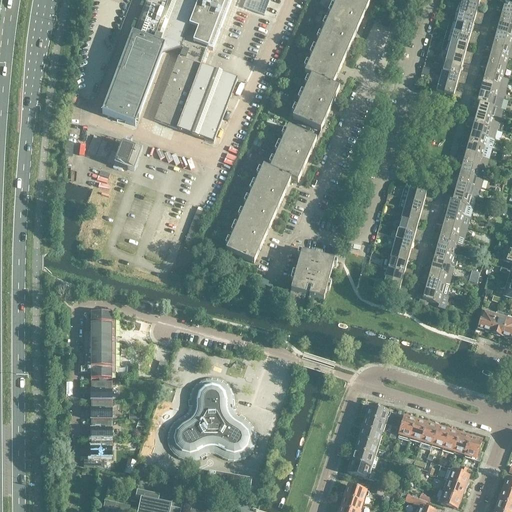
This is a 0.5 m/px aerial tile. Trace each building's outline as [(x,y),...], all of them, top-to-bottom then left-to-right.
[(147,0),(135,32),(134,35),(132,35),(106,106),(108,106),(105,114),(103,113),(102,114),(135,127),(136,125),(134,124),(137,117),(139,118),(164,52),(162,51),(164,43),(181,49),(178,57),(202,66),(208,50),(213,51),(231,0),(147,0)] [(364,0),(337,0),(333,11),(361,23),(370,2),(364,0)] [(461,0),(461,4),(478,8),(479,3),(486,5),(487,0),(461,0)] [(498,3),(496,8),(503,10),(502,15),(511,17),(511,2),(510,2),(505,0),(503,4),(498,3)] [(454,12),(458,13),(482,20),(484,15),(477,13),(478,8),(461,4),(456,2),(454,12)] [(333,11),(323,32),(352,44),(361,23),(333,11)] [(451,22),(455,24),(473,28),(474,23),(481,25),(482,20),(458,13),(454,12),(451,22)] [(494,18),(492,23),(511,28),(511,17),(502,15),(500,20),(494,18)] [(448,32),(453,33),(477,40),(478,35),(471,33),(473,28),(455,24),(451,22),(448,32)] [(511,28),(492,23),(491,28),(498,30),(496,35),(511,39),(511,28)] [(323,32),(314,53),(342,65),(352,44),(323,32)] [(445,42),(450,43),(467,48),(469,43),(475,45),(477,40),(453,33),(448,32),(445,42)] [(488,38),(487,43),(511,50),(511,47),(511,39),(496,35),(495,39),(488,38)] [(443,51),(447,53),(471,60),(473,54),(466,53),(467,48),(450,43),(445,42),(443,51)] [(487,43),(485,47),(492,50),(491,54),(509,59),(511,60),(511,49),(511,50),(487,43)] [(305,74),(311,77),(333,86),(342,65),(314,53),(305,74)] [(447,53),(445,62),(462,67),(463,62),(470,64),(471,60),(447,53)] [(483,57),(481,62),(506,69),(509,59),(491,54),(490,59),(483,57)] [(202,66),(178,57),(154,121),(214,143),(237,80),(202,66)] [(445,62),(442,72),(466,79),(467,74),(460,72),(462,67),(445,62)] [(481,62),(480,67),(487,69),(485,74),(503,79),(506,69),(481,62)] [(442,72),(439,82),(456,87),(458,82),(465,84),(466,79),(442,72)] [(477,77),(476,82),(500,89),(506,91),(509,81),(503,79),(485,74),(484,79),(477,77)] [(311,77),(302,98),(330,110),(340,89),(333,86),(311,77)] [(439,82),(436,92),(460,99),(462,94),(455,92),(456,87),(439,82)] [(476,82),(475,87),(481,89),(480,94),(504,101),(506,91),(500,89),(476,82)] [(479,99),(472,97),(470,102),(473,102),(501,110),(504,101),(480,94),(479,99)] [(302,98),(293,119),(321,132),(330,110),(302,98)] [(501,110),(473,102),(471,107),(478,109),(477,114),(501,121),(503,111),(501,110)] [(475,119),(468,117),(467,122),(498,130),(501,121),(477,114),(475,119)] [(467,122),(466,127),(472,129),(471,134),(495,140),(496,138),(498,130),(467,122)] [(289,128),(279,149),(307,162),(317,141),(289,128)] [(463,137),(462,141),(492,150),(495,140),(471,134),(470,139),(463,137)] [(462,141),(460,147),(467,149),(466,153),(484,158),(490,160),(492,150),(462,141)] [(122,146),(115,164),(133,171),(140,152),(122,146)] [(279,149),(270,170),(291,181),(298,183),(307,162),(279,149)] [(457,157),(456,161),(487,169),(490,160),(484,158),(466,153),(464,158),(457,157)] [(249,162),(260,166),(263,159),(252,155),(249,162)] [(456,161),(455,166),(462,168),(460,172),(484,179),(487,169),(456,161)] [(263,167),(254,189),(282,201),(291,181),(270,170),(263,167)] [(452,176),(451,180),(475,188),(481,189),(484,179),(460,172),(459,178),(452,176)] [(451,180),(450,186),(456,188),(455,193),(473,198),(479,199),(481,189),(475,188),(451,180)] [(254,189),(245,210),(273,222),(282,201),(254,189)] [(409,190),(406,200),(424,205),(425,200),(432,202),(433,197),(409,190)] [(447,196),(445,201),(450,202),(452,202),(468,207),(470,208),(474,209),(477,199),(473,198),(455,193),(453,198),(447,196)] [(424,205),(406,200),(402,199),(400,209),(404,210),(428,217),(429,212),(422,210),(424,205)] [(443,200),(441,205),(448,207),(447,212),(468,218),(471,219),(474,209),(470,208),(468,207),(452,202),(450,202),(445,201),(443,200)] [(199,234),(206,213),(198,210),(191,231),(199,234)] [(245,210),(236,231),(263,243),(273,222),(245,210)] [(428,217),(404,210),(401,220),(418,225),(419,220),(426,222),(428,217)] [(439,215),(438,220),(468,228),(471,219),(468,218),(447,212),(446,217),(439,215)] [(401,220),(398,229),(422,236),(424,232),(417,230),(418,225),(401,220)] [(438,220),(436,225),(443,227),(442,232),(465,238),(468,228),(438,220)] [(398,229),(395,240),(413,244),(414,240),(421,242),(422,236),(398,229)] [(236,231),(226,252),(254,264),(263,243),(236,231)] [(433,235),(432,239),(457,246),(462,248),(465,238),(442,232),(440,237),(433,235)] [(432,239),(431,244),(438,246),(436,251),(454,256),(457,246),(432,239)] [(413,244),(395,240),(393,249),(417,256),(418,251),(411,250),(413,244)] [(417,256),(393,249),(390,259),(407,264),(409,259),(415,261),(417,256)] [(428,254),(427,259),(451,266),(455,267),(458,257),(454,256),(436,251),(435,256),(428,254)] [(302,253),(291,292),(324,301),(335,262),(322,258),(322,256),(316,254),(315,256),(302,253)] [(503,261),(506,263),(511,264),(511,269),(511,271),(511,270),(511,257),(508,257),(505,256),(503,261)] [(383,268),(387,269),(411,276),(413,271),(406,269),(407,264),(390,259),(385,258),(383,268)] [(427,259),(425,264),(432,266),(431,271),(452,277),(454,268),(451,267),(451,266),(427,259)] [(387,269),(385,279),(402,284),(403,279),(410,281),(411,276),(387,269)] [(422,274),(421,279),(446,286),(446,285),(450,286),(452,277),(431,271),(429,276),(422,274)] [(385,279),(382,290),(406,296),(407,291),(400,289),(402,284),(385,279)] [(421,279),(420,284),(427,286),(425,291),(448,297),(450,287),(446,286),(421,279)] [(511,286),(507,285),(504,295),(503,296),(497,294),(496,298),(501,299),(505,301),(511,302),(511,286)] [(417,294),(415,299),(436,305),(435,308),(445,311),(449,297),(448,297),(425,291),(424,296),(417,294)] [(496,316),(487,313),(487,312),(485,311),(483,318),(482,318),(479,329),(485,331),(486,333),(488,334),(489,333),(490,333),(491,334),(496,316)] [(496,316),(491,334),(496,335),(497,336),(499,337),(501,336),(502,337),(507,319),(508,317),(497,313),(496,316)] [(83,320),(83,374),(90,374),(90,380),(112,380),(112,374),(115,374),(116,320),(112,320),(112,314),(90,314),(91,320),(83,320)] [(511,320),(507,319),(502,337),(503,336),(504,337),(504,338),(507,339),(508,338),(511,339),(511,320)] [(160,362),(155,377),(161,379),(166,364),(160,362)] [(168,434),(167,440),(168,445),(170,451),(174,455),(178,459),(184,461),(189,462),(195,461),(201,459),(201,460),(206,457),(206,456),(210,455),(213,454),(217,456),(222,459),(228,461),(234,462),(239,461),(245,459),(249,455),(253,451),(255,445),(256,440),(255,434),(253,429),(249,424),(245,420),(245,419),(240,416),(239,417),(236,415),(234,412),(235,411),(235,408),(234,408),(234,401),(233,396),(231,390),(227,386),(222,382),(217,380),(211,379),(206,380),(200,382),(196,386),(192,390),(190,396),(189,402),(188,402),(188,408),(189,408),(189,411),(187,415),(184,417),(178,421),(174,424),(170,429),(168,434)] [(112,383),(91,383),(91,402),(112,402),(112,383)] [(112,402),(91,402),(91,421),(112,421),(112,402)] [(366,418),(366,419),(386,425),(388,418),(389,419),(389,418),(390,414),(370,407),(368,411),(366,411),(364,417),(366,418)] [(404,418),(399,436),(402,437),(402,438),(410,441),(416,420),(410,418),(409,419),(404,418)] [(363,422),(360,429),(382,436),(386,425),(366,419),(365,423),(363,422)] [(416,420),(410,441),(421,444),(427,425),(416,422),(416,420)] [(112,421),(91,421),(91,440),(112,440),(112,421)] [(427,425),(421,444),(424,445),(424,447),(431,449),(432,447),(438,428),(427,425)] [(438,428),(432,447),(431,449),(436,451),(437,449),(443,451),(449,432),(438,428)] [(360,436),(359,441),(379,447),(382,436),(360,429),(358,435),(360,436)] [(443,451),(454,454),(459,435),(449,432),(443,451)] [(459,435),(454,454),(464,458),(470,439),(459,435)] [(470,439),(464,458),(471,460),(471,461),(476,462),(482,442),(478,441),(478,439),(471,437),(471,439),(470,439)] [(112,440),(91,440),(91,459),(83,459),(83,468),(104,471),(104,460),(112,460),(112,440)] [(356,444),(353,451),(373,458),(375,458),(379,447),(359,441),(358,445),(356,444)] [(353,458),(352,463),(371,469),(372,469),(375,470),(379,459),(375,458),(373,458),(353,451),(351,457),(353,458)] [(132,475),(135,462),(128,460),(124,473),(132,475)] [(352,463),(350,462),(348,469),(350,469),(348,474),(369,481),(371,476),(370,476),(372,469),(371,469),(352,463)] [(138,464),(134,476),(146,480),(150,468),(138,464)] [(406,479),(409,467),(405,465),(401,477),(406,479)] [(410,476),(416,478),(419,470),(412,468),(410,476)] [(451,474),(448,482),(466,489),(468,483),(467,482),(469,477),(452,471),(451,474)] [(201,485),(249,493),(251,481),(203,472),(201,485)] [(511,481),(507,479),(503,491),(511,494),(511,481)] [(448,482),(444,493),(461,499),(462,495),(464,495),(466,489),(448,482)] [(375,483),(373,488),(384,492),(386,486),(375,483)] [(386,486),(384,492),(391,494),(393,489),(386,486)] [(345,491),(343,498),(364,505),(367,498),(368,498),(368,495),(369,493),(367,493),(348,487),(347,492),(345,491)] [(373,488),(371,494),(382,498),(384,492),(373,488)] [(214,511),(216,508),(194,501),(192,505),(190,511),(180,511),(181,510),(183,503),(172,501),(171,504),(170,504),(158,501),(159,495),(137,490),(135,498),(141,499),(137,511),(214,511)] [(436,497),(440,499),(438,504),(457,510),(461,499),(444,493),(438,491),(436,497)] [(500,494),(498,501),(511,506),(511,494),(503,491),(501,495),(500,494)] [(418,511),(417,511),(431,511),(423,509),(426,503),(407,496),(405,502),(418,507),(417,511),(418,511)] [(342,505),(341,509),(349,511),(362,511),(364,505),(343,498),(341,504),(342,505)] [(497,508),(495,511),(511,511),(511,506),(498,501),(495,507),(497,508)] [(114,510),(115,504),(104,502),(103,508),(114,510)]
